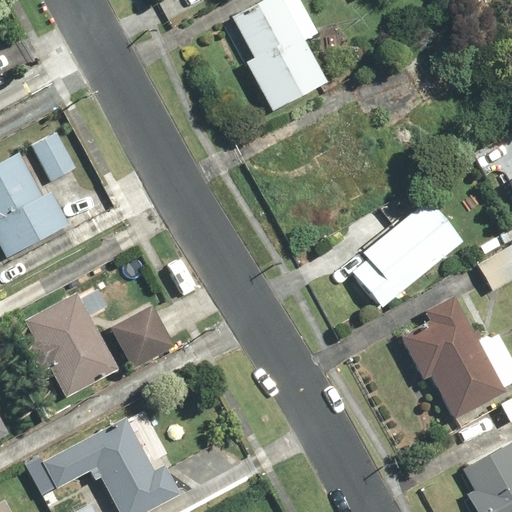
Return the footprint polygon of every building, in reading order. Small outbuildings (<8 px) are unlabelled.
[(243,14),(230,21),(251,59),(243,63),(270,113),(325,83),(303,41),(316,34),(297,0),(258,0),(241,10),(243,14)] [(442,49),(407,69),(426,104),(461,84),(442,49)] [(361,97),(295,135),(312,164),(336,151),(365,201),(407,177),(361,97)] [(54,132),(29,146),(50,185),(75,171),(54,132)] [(15,153),(0,161),(0,252),(4,259),(66,224),(43,184),(35,189),(15,153)] [(397,194),(379,208),(393,225),(358,253),(364,261),(350,273),(380,310),(404,291),(402,289),(460,242),(421,194),(407,206),(397,194)] [(511,274),(498,251),(475,265),(492,293),(511,281),(511,274)] [(74,293),(22,323),(32,341),(20,348),(37,377),(48,370),(63,397),(116,367),(74,293)] [(431,324),(399,341),(420,381),(428,377),(452,420),(505,391),(504,388),(511,383),(511,365),(495,334),(479,343),(454,298),(425,314),(431,324)] [(148,304),(106,329),(131,372),(173,348),(148,304)] [(511,397),(497,405),(507,423),(511,420),(511,397)] [(124,418),(40,462),(53,489),(94,469),(115,511),(145,511),(176,497),(140,423),(129,428),(124,418)] [(511,511),(511,439),(460,468),(474,492),(465,497),(473,511),(511,511)]
